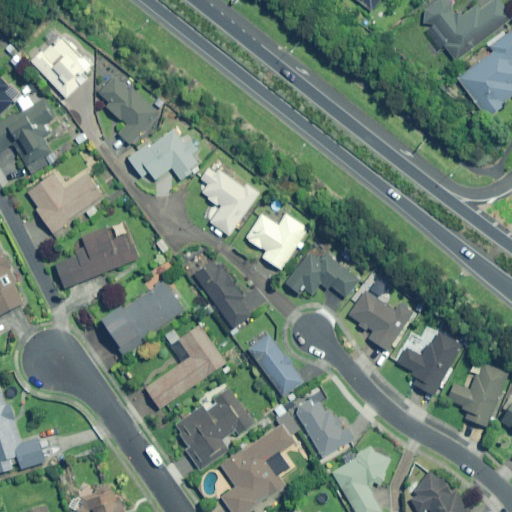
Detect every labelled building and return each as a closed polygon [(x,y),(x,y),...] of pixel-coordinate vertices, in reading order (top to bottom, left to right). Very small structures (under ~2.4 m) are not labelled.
[(355,0),(371,13),(381,0),(355,0)] [(511,20),(496,0),(494,0),(480,10),(478,7),(458,21),(442,0),(440,0),(423,13),(445,42),(442,44),(455,62),(511,20)] [(511,36),(509,33),(489,48),(493,53),(457,79),(486,119),(507,104),(505,102),(511,96),(511,85),(511,84),(511,36)] [(88,69),(61,40),(53,48),(49,45),(31,62),(66,99),(88,78),(84,74),(88,69)] [(131,93),(114,78),(99,94),(109,103),(106,107),(127,126),(118,135),(130,146),(158,114),(133,91),(131,93)] [(30,104),(24,95),(14,101),(19,110),(30,104)] [(54,119),(42,100),(13,118),(12,116),(0,123),(0,152),(14,144),(28,167),(51,153),(42,138),(50,133),(45,124),(54,119)] [(184,146),(173,131),(151,147),(149,144),(128,160),(141,178),(149,172),(155,181),(171,169),(181,182),(200,168),(191,156),(203,147),(196,137),(184,146)] [(243,189),(210,166),(200,179),(208,185),(201,195),(220,209),(210,223),(229,236),(259,194),(246,185),(243,189)] [(102,197),(87,175),(64,191),(54,175),(28,193),(38,208),(35,209),(53,234),(69,223),(67,221),(102,197)] [(308,230),(286,215),(279,227),(262,216),(246,240),(265,253),(262,258),(281,271),(308,230)] [(116,239),(111,227),(82,239),(86,248),(75,252),(77,256),(56,265),(65,289),(137,260),(127,235),(116,239)] [(0,316),(25,303),(0,253),(0,316)] [(304,290),(311,296),(321,286),(332,295),(335,291),(345,300),(360,282),(325,253),(320,260),(312,253),(285,284),(299,296),(304,290)] [(241,297),(215,261),(194,276),(234,329),(250,317),(238,300),(241,297)] [(184,311),(165,282),(103,321),(120,348),(136,338),(137,340),(184,311)] [(391,308),(366,292),(349,318),(372,333),(368,339),(388,352),(413,314),(395,302),(391,308)] [(463,345),(428,324),(420,338),(410,332),(393,361),(414,373),(408,382),(432,396),(463,345)] [(225,365),(199,327),(179,340),(173,332),(164,338),(182,364),(145,389),(160,410),(225,365)] [(303,383),(269,336),(248,351),(283,398),(303,383)] [(508,375),(482,364),(471,391),(453,384),(447,401),(468,409),(464,419),(486,428),(508,375)] [(256,425),(229,387),(211,400),(215,405),(206,411),(203,406),(175,426),(181,435),(179,436),(187,448),(192,444),(193,446),(184,452),(201,475),(232,453),(223,441),(235,433),(238,437),(256,425)] [(4,405),(0,392),(0,474),(16,469),(17,472),(45,463),(37,437),(20,442),(8,404),(4,405)] [(355,441),(348,429),(342,432),(320,395),(294,411),(323,460),(355,441)] [(272,410),(277,417),(274,419),(279,427),(221,467),(235,488),(221,498),(230,511),(247,511),(285,486),(278,476),(289,469),(279,455),(295,443),(291,437),(299,431),(286,411),(281,404),(272,410)] [(511,405),(501,423),(511,430),(511,405)] [(372,452),(369,446),(355,454),(353,459),(330,473),(352,511),(380,511),(367,488),(373,483),(378,486),(390,460),(372,452)] [(414,511),(423,511),(427,510),(428,511),(466,511),(456,489),(427,471),(411,492),(415,496),(408,499),(414,511)] [(118,503),(111,483),(96,489),(86,492),(78,511),(77,511),(124,511),(121,502),(118,503)]
